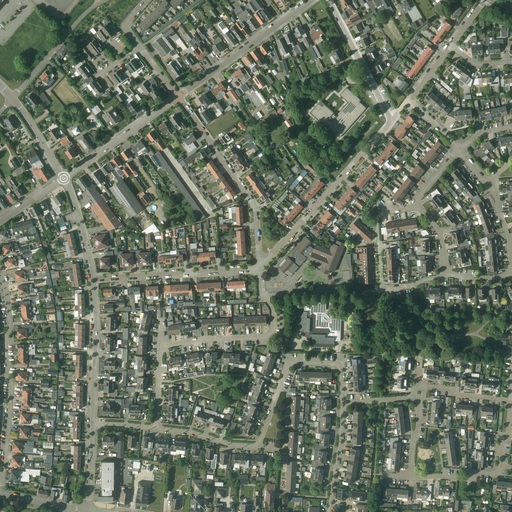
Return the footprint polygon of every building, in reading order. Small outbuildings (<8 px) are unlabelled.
[(164,0),(160,4),(166,9),(170,5),(165,0),(164,0)] [(250,0),(253,3),(258,10),(263,7),(258,1),(257,0),(250,0)] [(340,0),(343,3),(342,4),(344,7),(348,5),(351,9),(353,12),(356,10),(353,7),(348,0),(340,0)] [(365,0),(374,15),(377,14),(374,9),(377,8),(379,12),(386,9),(380,0),(371,0),(370,1),(369,0),(370,0),(365,0)] [(387,0),(380,0),(386,9),(390,6),(387,0)] [(407,0),(406,0),(399,4),(404,12),(412,7),(407,0)] [(251,1),(247,4),(251,9),(253,12),(257,9),(251,1)] [(440,2),(433,8),(438,14),(445,9),(440,2)] [(241,4),(233,10),(241,20),(242,22),(245,20),(250,27),(249,27),(252,31),(259,26),(251,15),(248,11),(244,6),(242,3),(241,4)] [(156,8),(161,14),(166,9),(160,4),(156,8)] [(457,18),(463,10),(457,5),(451,14),(457,18)] [(263,7),(258,10),(259,10),(266,20),(271,17),(265,8),(264,9),(263,7)] [(151,13),(157,18),(161,14),(156,8),(151,13)] [(261,24),(265,21),(258,11),(254,14),(261,24)] [(147,17),(153,23),(157,18),(151,13),(147,17)] [(350,18),(353,23),(361,19),(358,14),(350,18)] [(187,19),(185,16),(178,21),(180,24),(187,19)] [(143,21),(148,27),(153,23),(147,17),(143,21)] [(238,21),(235,23),(240,30),(241,30),(245,36),(250,33),(242,22),(241,20),(238,21)] [(148,27),(143,21),(138,26),(144,31),(148,27)] [(181,25),(180,24),(178,21),(171,26),(174,30),(181,25)] [(231,46),(237,42),(222,21),(217,25),(224,34),(223,35),(231,46)] [(359,24),(353,27),(356,33),(362,30),(364,32),(369,29),(370,29),(369,27),(368,25),(365,27),(364,25),(362,22),(359,24)] [(443,23),(441,25),(441,26),(443,27),(448,30),(452,26),(447,22),(445,24),(443,23)] [(233,26),(230,28),(239,41),(244,37),(233,23),(232,24),(233,26)] [(112,24),(110,26),(108,24),(96,33),(97,33),(94,35),(99,41),(102,39),(104,42),(115,33),(113,31),(116,29),(112,24)] [(317,44),(321,42),(323,40),(320,36),(324,33),(320,28),(319,28),(317,24),(314,27),(316,30),(310,35),(314,41),(314,40),(317,44)] [(307,46),(311,44),(307,37),(305,33),(304,33),(301,26),(295,29),(296,32),(294,34),(296,37),(302,35),(307,46)] [(441,26),(438,30),(439,32),(445,35),(448,30),(443,27),(441,26)] [(200,27),(196,30),(200,36),(203,33),(205,32),(200,27)] [(90,30),(80,40),(82,42),(92,32),(90,30)] [(290,42),(292,47),(296,45),(294,41),(290,33),(289,33),(288,32),(284,33),(285,35),(284,35),(287,44),(290,42)] [(445,35),(439,32),(436,36),(441,40),(445,35)] [(162,57),(167,53),(169,51),(169,52),(172,56),(173,55),(177,53),(173,48),(162,33),(151,41),(153,43),(152,44),(162,57)] [(363,47),(374,42),(372,37),(369,39),(366,33),(362,36),(364,39),(360,41),(363,47)] [(420,38),(416,35),(413,38),(411,41),(414,43),(416,40),(418,39),(419,40),(420,38)] [(441,40),(436,36),(432,41),(437,45),(441,40)] [(218,43),(222,41),(219,37),(214,40),(216,44),(212,47),(217,54),(223,50),(218,43)] [(488,37),(485,37),(485,41),(486,47),(489,47),(489,54),(495,53),(494,40),(488,41),(488,37)] [(180,38),(175,41),(181,51),(186,48),(180,38)] [(203,49),(198,42),(196,40),(195,41),(193,38),(191,39),(204,57),(209,53),(204,47),(203,49)] [(289,52),(288,50),(282,38),(277,40),(281,48),(280,49),(283,55),(289,52)] [(88,45),(93,52),(96,55),(103,50),(95,40),(88,45)] [(494,40),(495,53),(500,53),(500,46),(503,46),(503,40),(494,40)] [(468,48),(471,48),(472,55),(477,55),(476,41),(468,42),(468,48)] [(485,41),(476,41),(477,55),(483,54),(482,47),(486,47),(485,41)] [(324,55),(323,53),(326,52),(323,45),(322,45),(321,42),(317,44),(313,47),(319,58),(324,55)] [(192,45),(194,49),(192,51),(199,60),(204,57),(194,43),(192,45)] [(304,51),(300,43),(296,45),(301,53),(304,51)] [(66,53),(69,49),(64,44),(58,51),(58,50),(56,53),(60,57),(59,58),(55,61),(60,66),(63,63),(61,60),(64,55),(65,56),(68,53),(66,53)] [(273,60),(274,61),(279,58),(275,49),(271,52),(266,45),(265,46),(263,44),(259,47),(261,49),(260,49),(264,55),(267,53),(268,54),(269,54),(273,60)] [(370,52),(367,54),(370,60),(376,57),(380,55),(382,53),(380,50),(378,51),(376,52),(373,46),(369,48),(370,52)] [(82,49),(82,50),(85,53),(90,60),(94,57),(92,54),(86,47),(82,49)] [(332,53),(333,55),(337,63),(344,59),(342,54),(343,54),(339,47),(335,49),(336,51),(332,53)] [(424,48),(423,50),(430,55),(433,50),(428,47),(426,50),(424,48)] [(422,49),(419,54),(421,55),(421,56),(426,60),(430,55),(423,50),(422,49)] [(251,53),(256,61),(260,66),(265,62),(256,50),(251,53)] [(184,55),(181,57),(184,60),(183,61),(188,68),(189,66),(190,67),(195,63),(190,57),(188,54),(185,57),(184,55)] [(249,55),(243,58),(249,66),(249,65),(251,68),(252,68),(256,65),(249,55)] [(426,60),(421,56),(418,61),(423,65),(426,60)] [(142,69),(145,67),(141,61),(138,63),(135,59),(130,63),(138,72),(142,69)] [(178,69),(182,67),(176,59),(168,65),(176,77),(181,73),(178,69)] [(285,59),(280,61),(283,71),(284,75),(289,74),(288,69),(285,59)] [(391,67),(394,69),(400,62),(397,60),(395,63),(394,62),(391,67)] [(380,63),(374,67),(377,73),(383,70),(382,67),(386,64),(385,61),(383,62),(380,64),(380,63)] [(423,65),(418,61),(414,66),(419,69),(423,65)] [(451,65),(448,70),(450,72),(452,74),(454,71),(456,73),(462,64),(458,61),(454,67),(451,65)] [(79,75),(82,73),(82,74),(88,69),(86,67),(87,66),(85,63),(82,65),(80,63),(74,67),(76,69),(75,70),(79,75)] [(126,72),(130,77),(132,75),(133,76),(138,72),(130,63),(125,66),(128,70),(126,72)] [(341,64),(328,70),(327,67),(323,68),(325,71),(326,74),(343,67),(341,64)] [(456,73),(455,75),(459,78),(461,76),(467,68),(462,64),(456,73)] [(419,69),(414,66),(411,70),(416,74),(419,69)] [(461,76),(459,78),(463,81),(466,83),(470,78),(467,77),(471,71),(467,68),(461,76)] [(88,69),(82,74),(86,79),(84,80),(86,82),(92,78),(90,76),(93,74),(90,71),(88,69)] [(234,72),(234,73),(233,74),(237,79),(243,75),(247,80),(250,85),(254,82),(251,77),(245,69),(241,71),(239,69),(236,72),(235,71),(234,72)] [(116,73),(123,83),(128,80),(127,79),(130,77),(126,72),(123,74),(120,70),(116,73)] [(409,73),(407,75),(412,79),(416,74),(411,70),(409,70),(408,72),(409,73)] [(486,72),(487,82),(490,82),(491,85),(499,84),(499,78),(492,78),(492,71),(486,72)] [(54,80),(52,78),(45,72),(40,77),(44,80),(43,82),(46,85),(47,84),(50,86),(54,80)] [(487,82),(486,72),(481,72),(481,79),(478,79),(479,86),(482,85),(482,83),(487,82)] [(123,83),(116,73),(111,77),(118,86),(122,83),(123,83)] [(504,79),(501,79),(501,86),(507,86),(507,89),(510,88),(510,86),(510,83),(509,73),(503,73),(504,79)] [(257,76),(253,79),(260,88),(264,85),(257,76)] [(397,78),(393,83),(399,87),(398,87),(403,91),(408,84),(404,80),(405,79),(401,77),(399,79),(397,78)] [(86,82),(88,85),(90,84),(93,89),(100,84),(98,82),(99,82),(96,79),(94,81),(92,78),(86,82)] [(155,99),(161,95),(158,90),(157,90),(155,88),(158,86),(155,83),(156,83),(153,78),(147,82),(147,81),(140,86),(141,87),(137,89),(141,94),(144,92),(146,95),(150,92),(151,94),(151,95),(155,99)] [(390,85),(392,83),(385,78),(383,80),(384,80),(383,82),(386,87),(388,84),(390,85)] [(440,83),(445,87),(451,92),(453,90),(447,85),(442,81),(440,83)] [(221,82),(216,86),(222,95),(223,96),(230,105),(239,98),(232,89),(226,93),(226,92),(225,93),(223,90),(226,89),(221,82)] [(103,94),(102,91),(104,89),(102,86),(101,87),(100,84),(93,89),(97,94),(96,95),(98,98),(103,94)] [(379,97),(386,95),(384,84),(376,86),(377,90),(379,97)] [(211,89),(218,99),(223,96),(222,95),(216,86),(214,88),(213,87),(211,88),(211,89)] [(319,103),(310,113),(327,128),(328,127),(340,137),(367,108),(360,102),(361,100),(347,87),(340,95),(348,102),(337,115),(324,104),(322,106),(319,103)] [(429,90),(430,91),(425,97),(427,100),(426,101),(428,102),(434,95),(432,93),(434,91),(431,88),(429,90)] [(42,91),(37,94),(44,107),(50,103),(42,91)] [(267,101),(261,92),(259,93),(265,102),(267,101)] [(25,98),(33,108),(36,106),(35,105),(38,102),(31,94),(25,98)] [(199,98),(203,104),(205,107),(211,103),(209,99),(205,94),(201,96),(199,97),(200,97),(199,98)] [(134,115),(140,110),(136,104),(139,102),(134,95),(131,97),(133,100),(127,105),(128,108),(126,109),(129,114),(132,112),(134,115)] [(434,95),(428,102),(429,104),(430,103),(433,105),(438,98),(434,95)] [(438,98),(433,105),(435,107),(434,108),(436,109),(442,102),(438,98)] [(219,100),(215,103),(219,108),(219,109),(221,112),(225,109),(219,100)] [(442,102),(436,109),(437,111),(439,110),(441,112),(447,105),(442,102)] [(101,111),(97,105),(91,109),(95,115),(101,111)] [(450,110),(451,109),(447,105),(441,112),(443,114),(442,115),(444,117),(446,115),(450,117),(452,110),(450,110)] [(500,107),(502,116),(505,115),(505,116),(511,115),(509,108),(509,106),(506,106),(500,107)] [(452,110),(450,117),(455,118),(455,119),(458,119),(459,121),(461,120),(460,110),(460,107),(454,107),(452,110)] [(114,124),(121,119),(114,109),(104,116),(106,120),(109,118),(114,124)] [(201,113),(208,123),(214,119),(207,109),(201,113)] [(474,113),(471,113),(471,110),(466,110),(466,119),(469,118),(469,120),(475,120),(474,113)] [(175,116),(174,115),(171,117),(171,118),(170,119),(176,128),(181,125),(184,130),(189,126),(185,120),(182,122),(176,114),(175,116)] [(409,115),(405,120),(406,120),(411,124),(411,125),(414,127),(414,126),(415,128),(417,125),(413,122),(414,120),(415,119),(409,115)] [(4,120),(5,121),(11,131),(14,129),(13,127),(16,125),(10,116),(4,120)] [(402,125),(408,129),(411,125),(411,124),(405,120),(402,125)] [(79,121),(67,129),(72,137),(75,135),(80,132),(83,130),(80,125),(81,124),(79,121)] [(159,126),(159,127),(163,132),(166,130),(170,134),(172,133),(165,123),(162,125),(161,124),(159,126)] [(224,135),(219,138),(223,144),(227,142),(228,144),(234,140),(231,136),(229,137),(228,135),(227,133),(235,127),(233,124),(222,132),(224,135)] [(398,130),(404,134),(408,129),(402,125),(398,130)] [(63,132),(59,135),(55,129),(49,132),(54,141),(59,137),(61,139),(66,136),(63,132)] [(404,134),(398,130),(395,135),(400,139),(404,134)] [(428,130),(424,136),(428,139),(432,134),(428,130)] [(147,135),(148,136),(145,139),(149,145),(153,142),(152,141),(154,140),(156,143),(162,151),(165,148),(160,141),(159,141),(157,138),(153,131),(147,135)] [(171,135),(174,141),(179,137),(175,132),(171,135)] [(247,141),(248,141),(249,143),(254,139),(252,137),(249,132),(243,136),(247,141)] [(183,145),(189,153),(193,151),(191,149),(194,147),(191,143),(197,139),(193,133),(184,139),(187,143),(183,145)] [(86,137),(79,142),(87,153),(95,148),(90,142),(93,140),(90,134),(86,137)] [(495,140),(496,146),(500,145),(500,146),(506,146),(505,135),(503,135),(503,137),(500,137),(500,138),(495,140)] [(254,139),(249,143),(251,145),(253,147),(256,145),(257,144),(255,141),(254,139)] [(141,140),(136,143),(142,152),(144,155),(147,152),(148,151),(141,140)] [(444,146),(438,140),(434,144),(441,150),(443,148),(446,151),(448,149),(444,146)] [(494,147),(496,146),(495,140),(490,142),(489,141),(486,143),(485,141),(484,143),(490,151),(494,147)] [(392,142),(387,147),(395,153),(396,151),(399,149),(397,147),(392,142)] [(137,155),(142,152),(136,143),(131,147),(136,154),(137,155)] [(490,151),(484,143),(482,144),(483,146),(480,148),(486,154),(490,151)] [(443,155),(439,152),(441,150),(434,144),(431,148),(441,157),(443,155)] [(239,150),(235,145),(233,147),(228,151),(231,156),(239,150)] [(68,158),(70,157),(70,159),(76,155),(74,151),(76,150),(74,146),(71,148),(70,146),(67,148),(69,150),(66,152),(67,153),(65,155),(68,158)] [(383,152),(389,156),(391,154),(394,157),(396,155),(395,153),(387,147),(383,152)] [(436,156),(440,159),(441,157),(431,148),(428,152),(435,158),(436,156)] [(486,154),(480,148),(478,149),(477,148),(473,152),(477,157),(479,155),(482,158),(486,154)] [(25,154),(31,164),(32,163),(34,167),(36,166),(37,167),(32,170),(38,178),(41,176),(44,181),(50,178),(50,177),(51,176),(49,172),(47,173),(43,167),(44,166),(33,149),(25,154)] [(185,159),(183,160),(186,164),(199,156),(201,159),(207,154),(204,149),(197,153),(196,152),(185,159)] [(126,150),(121,154),(126,160),(128,162),(129,161),(129,162),(133,159),(131,157),(126,150)] [(239,150),(231,156),(235,160),(243,155),(239,150)] [(379,156),(387,163),(389,161),(387,159),(389,156),(383,152),(379,156)] [(436,163),(433,160),(435,158),(428,152),(425,156),(435,165),(436,163)] [(154,155),(151,157),(159,168),(162,166),(154,155)] [(243,155),(235,160),(238,165),(246,160),(246,159),(243,155)] [(379,156),(375,160),(378,163),(382,166),(384,164),(389,168),(389,167),(390,166),(387,163),(379,156)] [(430,164),(434,167),(435,165),(425,156),(421,161),(428,166),(430,164)] [(20,167),(14,157),(9,161),(15,170),(20,167)] [(118,169),(117,167),(122,164),(120,162),(117,157),(112,161),(110,162),(115,169),(123,181),(124,180),(127,178),(124,174),(120,169),(118,169)] [(140,158),(137,160),(142,168),(146,165),(140,158)] [(301,162),(313,173),(317,169),(305,158),(301,162)] [(210,169),(215,165),(212,160),(206,164),(210,169)] [(241,170),(249,164),(246,160),(238,165),(241,170)] [(129,162),(129,161),(128,162),(126,164),(132,172),(135,170),(129,162)] [(115,169),(110,162),(107,164),(106,164),(101,168),(106,175),(111,171),(115,169)] [(414,168),(418,171),(419,171),(422,173),(425,170),(422,167),(423,166),(420,163),(418,165),(418,164),(414,168)] [(215,165),(210,169),(213,174),(218,170),(215,165)] [(374,172),(377,170),(371,165),(367,170),(373,174),(372,175),(375,177),(377,174),(374,172)] [(131,174),(127,167),(122,170),(127,177),(131,174)] [(448,176),(451,174),(457,169),(455,167),(446,174),(448,176)] [(418,171),(414,168),(411,173),(410,175),(413,178),(415,176),(418,179),(421,175),(417,172),(418,171)] [(119,181),(110,188),(112,191),(114,193),(113,194),(115,196),(128,187),(124,180),(123,181),(115,169),(111,171),(119,181)] [(458,169),(457,169),(451,174),(454,178),(461,173),(458,169)] [(218,170),(213,174),(217,178),(222,175),(218,170)] [(363,174),(368,179),(372,175),(373,174),(367,170),(363,174)] [(452,180),(456,184),(464,177),(462,175),(465,172),(464,170),(461,173),(454,178),(452,180)] [(97,171),(91,175),(98,185),(101,183),(103,185),(102,186),(108,194),(112,191),(110,188),(106,183),(97,171)] [(246,177),(250,182),(255,178),(251,173),(246,177)] [(369,183),(367,181),(368,179),(363,174),(359,179),(367,185),(369,183)] [(216,183),(218,181),(220,183),(225,180),(222,175),(217,178),(217,179),(214,180),(216,183)] [(319,175),(313,181),(320,188),(324,183),(322,181),(324,178),(319,175)] [(77,180),(77,181),(77,182),(78,184),(79,184),(84,191),(85,190),(95,204),(91,207),(108,230),(122,225),(102,199),(102,198),(92,185),(91,186),(88,181),(87,183),(82,176),(77,180)] [(253,186),(261,181),(257,176),(255,178),(250,182),(253,186)] [(413,185),(415,182),(408,177),(405,181),(415,190),(416,188),(413,185)] [(464,177),(456,184),(459,188),(461,186),(470,178),(469,177),(466,179),(464,177)] [(18,198),(24,194),(19,186),(16,187),(14,184),(11,178),(5,182),(9,187),(12,191),(13,190),(18,198)] [(461,186),(459,188),(462,192),(471,185),(469,182),(472,180),(470,178),(461,186)] [(359,179),(355,183),(360,188),(363,190),(367,185),(359,179)] [(225,180),(220,183),(224,188),(229,184),(225,180)] [(261,181),(253,186),(256,191),(264,186),(261,181)] [(313,181),(309,186),(316,192),(320,188),(313,181)] [(410,188),(414,191),(415,190),(405,181),(401,185),(408,190),(410,188)] [(224,188),(221,190),(225,195),(227,193),(232,189),(229,184),(224,188)] [(410,196),(406,193),(408,190),(401,185),(398,189),(409,197),(410,196)] [(471,185),(462,192),(466,196),(467,194),(477,186),(475,185),(473,186),(472,186),(471,185)] [(265,192),(263,190),(266,188),(264,186),(256,191),(260,196),(265,192)] [(309,186),(305,190),(313,196),(316,192),(309,186)] [(351,187),(347,192),(355,199),(356,197),(359,194),(360,193),(360,192),(356,188),(354,186),(352,188),(351,187)] [(477,186),(467,194),(470,197),(468,198),(467,200),(470,203),(473,201),(479,198),(477,193),(475,190),(476,190),(478,188),(477,186)] [(115,196),(130,217),(144,208),(128,187),(115,196)] [(232,189),(227,193),(231,198),(236,194),(232,189)] [(403,196),(404,196),(407,199),(409,197),(398,189),(395,193),(402,198),(403,196)] [(430,194),(433,197),(428,200),(432,205),(440,199),(438,196),(441,194),(436,189),(430,194)] [(268,190),(265,192),(260,196),(263,201),(264,200),(267,204),(272,201),(268,197),(271,195),(268,190)] [(313,196),(305,190),(299,197),(305,202),(307,199),(309,201),(313,196)] [(11,203),(17,199),(11,191),(5,195),(11,203)] [(351,203),(355,199),(347,192),(343,197),(351,203)] [(109,200),(104,193),(101,195),(106,202),(109,200)] [(403,204),(400,201),(402,198),(395,193),(392,197),(398,203),(398,202),(402,205),(403,204)] [(54,201),(50,203),(53,207),(52,207),(55,212),(57,215),(61,213),(59,210),(60,209),(58,207),(61,205),(59,203),(62,201),(62,200),(61,198),(60,198),(57,194),(52,198),(54,201)] [(145,194),(140,198),(145,205),(151,201),(145,194)] [(343,197),(339,201),(345,206),(347,208),(351,203),(343,197)] [(479,198),(473,201),(475,204),(477,209),(485,207),(484,204),(483,201),(483,202),(479,198)] [(445,199),(442,201),(440,199),(432,205),(436,210),(438,208),(441,211),(443,209),(449,204),(445,199)] [(39,203),(43,211),(44,213),(43,214),(44,216),(45,219),(49,218),(47,214),(46,213),(49,212),(47,209),(48,208),(45,201),(39,203)] [(336,206),(333,209),(340,215),(347,208),(345,206),(339,201),(335,206),(336,206)] [(298,202),(297,204),(294,202),(292,205),(294,207),(299,211),(303,207),(298,202)] [(449,204),(443,209),(445,212),(441,216),(445,221),(452,214),(451,212),(453,210),(449,204)] [(32,207),(38,219),(42,217),(36,205),(32,207)] [(39,221),(38,219),(32,207),(29,209),(35,220),(36,220),(37,222),(39,221)] [(286,211),(284,213),(291,220),(295,216),(290,211),(286,207),(284,209),(286,211)] [(290,211),(295,216),(299,211),(294,207),(290,211)] [(329,211),(325,215),(332,222),(338,215),(333,210),(331,212),(329,211)] [(281,218),(278,221),(284,226),(286,223),(287,225),(291,220),(286,216),(284,213),(282,212),(280,214),(282,216),(281,218)] [(459,217),(457,215),(454,217),(452,214),(445,221),(448,225),(450,223),(453,227),(461,220),(459,217)] [(325,215),(320,220),(326,225),(328,227),(332,222),(325,215)] [(220,228),(228,228),(227,224),(224,225),(223,222),(225,222),(225,221),(230,220),(230,219),(223,219),(219,220),(219,225),(220,225),(220,228)] [(416,219),(411,220),(413,231),(418,230),(421,229),(420,222),(417,223),(416,219)] [(11,226),(12,228),(13,232),(33,226),(31,220),(11,226)] [(320,220),(316,224),(323,230),(324,231),(328,227),(326,225),(320,220)] [(352,233),(361,224),(357,220),(350,226),(353,229),(351,232),(352,233)] [(470,225),(469,223),(469,222),(461,224),(462,226),(456,228),(456,230),(455,231),(455,232),(451,233),(452,238),(462,236),(461,231),(470,229),(469,225),(470,225)] [(388,234),(387,232),(392,232),(391,223),(386,223),(386,227),(381,228),(382,234),(384,234),(384,235),(388,234)] [(321,236),(319,234),(323,230),(316,224),(312,229),(315,231),(313,233),(319,239),(321,236)] [(361,224),(352,233),(354,235),(356,232),(359,235),(365,228),(361,224)] [(492,226),(484,229),(486,234),(487,237),(493,235),(492,231),(493,231),(494,231),(493,228),(492,226)] [(365,228),(359,235),(362,237),(360,240),(361,241),(370,232),(365,228)] [(102,235),(94,237),(95,239),(96,242),(107,240),(110,239),(108,230),(101,232),(102,235)] [(370,232),(361,241),(363,243),(365,240),(368,243),(374,236),(370,232)] [(286,269),(292,274),(306,257),(301,253),(311,242),(303,235),(276,267),(283,273),(286,269)] [(487,237),(484,238),(484,240),(485,246),(488,245),(497,245),(497,244),(496,239),(495,239),(494,239),(493,235),(487,237)] [(462,236),(452,238),(454,244),(458,243),(458,244),(458,245),(459,244),(460,247),(467,245),(469,245),(467,239),(463,240),(462,236)] [(419,242),(421,241),(421,246),(430,246),(430,241),(429,241),(429,238),(418,238),(419,242)] [(107,240),(96,242),(96,245),(97,248),(105,247),(105,250),(112,248),(111,242),(108,243),(107,240)] [(330,270),(334,272),(345,244),(336,240),(335,244),(332,243),(329,249),(314,243),(307,260),(321,265),(319,271),(328,274),(330,270)] [(390,249),(386,249),(387,254),(396,254),(396,253),(400,253),(399,248),(397,248),(397,245),(390,246),(390,249)] [(467,245),(460,247),(461,250),(460,250),(459,251),(455,252),(457,258),(466,256),(465,250),(467,250),(466,248),(468,247),(467,245)] [(418,250),(417,250),(417,255),(428,254),(428,251),(429,251),(430,251),(430,246),(421,246),(418,247),(418,250)] [(243,255),(246,254),(245,248),(238,249),(239,254),(234,255),(235,259),(243,259),(243,255)] [(76,249),(66,252),(68,257),(71,256),(78,255),(78,254),(78,251),(77,252),(76,249)] [(127,254),(127,266),(130,266),(133,265),(133,258),(136,257),(135,250),(130,251),(130,254),(127,254)] [(145,265),(144,253),(141,253),(141,250),(135,250),(136,257),(139,257),(139,265),(142,265),(145,265)] [(179,250),(177,250),(178,262),(184,262),(184,260),(187,260),(186,250),(179,250)] [(101,265),(101,267),(110,267),(110,263),(114,263),(113,251),(106,251),(106,255),(108,255),(108,258),(101,258),(101,261),(101,265)] [(127,266),(127,254),(123,254),(123,251),(117,251),(118,259),(121,258),(121,266),(124,266),(127,266)] [(7,264),(8,268),(19,265),(18,264),(17,261),(21,260),(20,256),(6,260),(7,264)] [(419,260),(417,260),(417,266),(421,266),(431,266),(431,260),(425,260),(425,256),(418,256),(419,260)] [(466,256),(457,258),(458,264),(463,263),(464,266),(470,265),(471,265),(471,261),(470,258),(467,259),(466,256)] [(497,274),(497,270),(499,270),(499,267),(502,267),(502,264),(498,265),(487,266),(487,271),(488,275),(497,274)] [(425,272),(431,272),(431,266),(421,266),(421,269),(419,269),(419,272),(419,276),(425,276),(425,272)] [(49,270),(39,271),(39,277),(45,277),(45,283),(49,283),(49,270)] [(397,274),(388,274),(388,280),(390,280),(390,282),(392,282),(399,282),(399,279),(400,279),(400,274),(397,274)] [(227,290),(227,288),(233,288),(233,282),(227,282),(227,284),(224,285),(225,290),(227,290)] [(189,284),(183,285),(183,292),(183,295),(192,295),(193,295),(192,285),(189,285),(189,284)] [(448,298),(448,296),(453,296),(454,296),(453,286),(448,287),(448,292),(445,292),(445,298),(448,298)] [(459,286),(453,286),(454,296),(453,296),(453,298),(462,298),(462,289),(459,289),(459,286)] [(429,290),(426,290),(426,291),(426,301),(430,301),(430,300),(435,299),(435,298),(434,287),(429,287),(429,290)] [(440,287),(434,287),(435,298),(435,299),(443,299),(443,291),(440,291),(440,287)] [(475,293),(472,293),(472,288),(466,288),(466,298),(472,297),(472,303),(475,303),(475,293)] [(115,289),(103,290),(104,295),(105,295),(105,299),(112,298),(111,295),(112,295),(112,292),(115,292),(115,289)] [(485,289),(479,289),(479,299),(479,300),(480,301),(485,301),(485,302),(488,302),(488,295),(485,296),(485,289)] [(498,289),(492,289),(492,299),(497,299),(497,301),(498,301),(501,301),(501,294),(501,293),(498,293),(498,289)] [(65,291),(56,292),(56,293),(54,293),(55,301),(59,301),(59,299),(57,299),(57,295),(66,294),(65,291)] [(365,313),(364,328),(383,329),(384,299),(369,299),(368,313),(365,313)] [(140,308),(135,308),(135,312),(140,311),(145,311),(144,302),(140,303),(140,308)] [(297,311),(297,330),(303,330),(303,333),(309,340),(312,340),(312,346),(334,347),(334,341),(337,341),(341,341),(341,332),(341,319),(335,319),(335,314),(330,310),(326,310),(326,303),(313,303),(313,306),(304,305),(304,312),(297,311)] [(231,305),(223,305),(223,310),(228,310),(228,313),(231,313),(231,305)] [(226,314),(223,314),(223,317),(224,326),(229,326),(229,318),(231,318),(231,313),(228,313),(226,314)] [(208,328),(207,319),(202,319),(202,320),(199,320),(200,324),(202,324),(202,328),(208,328)] [(138,330),(138,333),(147,334),(148,331),(149,326),(142,324),(140,330),(138,330)] [(17,329),(17,334),(28,333),(31,333),(31,329),(33,329),(33,328),(34,328),(33,326),(33,325),(22,326),(22,329),(17,329)] [(147,337),(147,334),(138,333),(137,337),(136,337),(136,342),(139,342),(147,342),(147,337)] [(212,352),(211,360),(217,360),(217,362),(220,362),(221,353),(217,353),(218,352),(212,352)] [(221,353),(220,362),(223,362),(223,360),(226,360),(226,365),(228,365),(228,363),(229,352),(226,352),(226,353),(224,353),(223,354),(221,353)] [(268,352),(266,357),(275,360),(275,358),(276,355),(268,352)] [(200,355),(199,355),(198,353),(192,354),(194,364),(195,366),(196,366),(199,365),(203,364),(203,353),(200,354),(200,355)] [(189,365),(194,364),(192,354),(187,355),(187,359),(185,359),(186,368),(189,367),(189,365)] [(234,363),(234,364),(239,365),(243,365),(243,360),(243,358),(243,357),(243,354),(240,354),(235,354),(234,363)] [(352,364),(361,364),(364,364),(363,356),(353,355),(353,359),(352,359),(352,364)] [(399,355),(398,360),(400,360),(402,360),(401,365),(411,366),(412,361),(411,361),(411,356),(399,355)] [(181,356),(175,357),(178,369),(178,370),(183,369),(183,368),(186,368),(185,359),(182,360),(181,356)] [(263,356),(261,361),(264,362),(273,365),(275,360),(266,357),(263,356)] [(136,357),(136,362),(138,362),(138,366),(148,366),(148,360),(146,360),(146,357),(136,357)] [(170,362),(168,363),(169,371),(172,370),(178,369),(177,367),(175,357),(170,358),(170,362)] [(115,369),(115,361),(111,361),(105,361),(105,368),(115,369)] [(273,365),(264,362),(263,367),(271,370),(273,365)] [(411,366),(401,365),(401,370),(399,370),(399,374),(402,374),(405,374),(405,371),(411,372),(411,366)] [(135,374),(143,374),(143,372),(147,372),(148,366),(138,366),(137,371),(135,371),(135,374)] [(272,373),(270,372),(271,370),(263,367),(261,372),(271,376),(272,373)] [(424,367),(424,373),(427,374),(426,379),(432,380),(433,370),(428,370),(428,368),(424,367)] [(433,370),(432,380),(438,380),(438,378),(441,378),(442,368),(439,368),(433,367),(433,370)] [(450,372),(449,381),(455,382),(456,376),(459,377),(459,368),(455,367),(455,369),(450,369),(450,372)] [(449,381),(450,372),(445,371),(445,369),(442,368),(441,378),(444,379),(444,381),(449,381)] [(304,383),(304,380),(305,372),(299,372),(299,375),(296,375),(296,382),(299,382),(299,383),(304,383)] [(256,377),(255,378),(258,380),(257,383),(267,386),(268,381),(263,379),(264,376),(258,374),(257,373),(256,376),(256,377)] [(402,376),(402,374),(399,374),(395,373),(394,379),(397,379),(397,382),(407,383),(407,377),(403,377),(403,376),(402,376)] [(137,383),(147,383),(147,377),(143,377),(143,374),(135,374),(135,380),(137,380),(137,383)] [(470,388),(471,375),(463,375),(462,384),(465,384),(464,388),(470,388)] [(471,375),(470,388),(476,389),(476,384),(477,384),(477,383),(479,383),(480,377),(472,377),(471,376),(471,375)] [(118,376),(107,376),(107,380),(104,380),(104,386),(114,386),(114,383),(118,383),(118,381),(118,376)] [(480,377),(479,383),(482,383),(482,385),(482,389),(487,390),(488,380),(483,380),(483,377),(480,377)] [(488,380),(487,390),(493,390),(493,387),(496,388),(497,385),(497,379),(494,378),(489,377),(488,377),(488,380)] [(79,385),(79,382),(74,382),(74,385),(76,385),(76,391),(82,391),(82,385),(79,385)] [(393,387),(393,390),(401,391),(401,388),(405,388),(407,388),(407,383),(397,382),(397,385),(394,385),(394,387),(393,387)] [(135,388),(135,392),(143,392),(143,389),(147,389),(147,383),(137,383),(137,386),(135,386),(135,388)] [(252,387),(266,392),(267,390),(265,390),(267,386),(257,383),(256,386),(253,385),(252,387)] [(173,385),(173,388),(169,388),(169,394),(179,394),(179,389),(182,389),(182,386),(173,385)] [(365,385),(363,385),(354,386),(354,391),(359,391),(359,394),(365,394),(365,388),(365,385)] [(117,389),(114,389),(114,386),(104,386),(104,392),(110,392),(109,396),(117,396),(117,389)] [(254,393),(263,396),(264,393),(266,394),(266,392),(252,387),(252,389),(255,390),(254,393)] [(263,396),(254,393),(253,396),(249,395),(247,400),(249,401),(249,400),(253,402),(254,402),(256,403),(259,404),(260,401),(261,402),(263,396)] [(169,394),(169,400),(170,400),(170,403),(173,403),(181,403),(181,398),(179,398),(179,394),(169,394)] [(331,399),(329,399),(329,396),(318,396),(318,399),(319,399),(319,404),(331,405),(331,399)] [(125,408),(129,408),(129,414),(135,414),(135,404),(132,404),(132,401),(129,401),(129,398),(125,398),(125,408)] [(433,398),(433,401),(432,401),(432,404),(428,404),(428,406),(439,408),(440,402),(443,403),(443,399),(433,398)] [(255,406),(256,403),(254,402),(253,402),(249,400),(249,401),(248,403),(247,405),(250,407),(249,410),(259,413),(260,408),(255,406)] [(103,410),(103,414),(114,414),(114,406),(114,401),(107,401),(107,406),(103,406),(103,407),(102,408),(102,410),(103,410)] [(147,401),(145,401),(138,401),(138,404),(135,404),(135,414),(141,414),(141,411),(145,411),(145,404),(147,404),(147,401)] [(22,403),(21,407),(30,408),(30,411),(42,412),(42,409),(37,409),(37,404),(36,404),(36,403),(34,403),(33,403),(31,403),(26,403),(25,404),(22,403)] [(168,411),(178,412),(179,406),(181,406),(181,403),(173,403),(173,406),(169,406),(168,411)] [(318,413),(329,413),(329,410),(331,410),(331,405),(319,404),(319,410),(318,410),(318,413)] [(455,414),(461,414),(462,405),(456,404),(456,410),(453,409),(452,416),(455,416),(455,414)] [(472,409),(473,406),(467,405),(466,415),(472,415),(471,418),(476,419),(476,410),(472,409)] [(201,408),(199,407),(196,406),(194,413),(197,414),(195,420),(201,422),(204,412),(201,411),(201,408)] [(478,412),(478,419),(481,419),(481,416),(487,417),(487,407),(482,407),(481,412),(478,412)] [(487,417),(486,420),(491,420),(495,421),(496,412),(493,411),(493,408),(487,407),(487,417)] [(213,411),(208,410),(205,409),(204,412),(201,422),(206,423),(206,422),(209,423),(213,411)] [(246,409),(245,412),(243,417),(244,417),(250,419),(251,416),(257,418),(259,413),(249,410),(246,409)] [(356,409),(356,411),(354,411),(353,414),(349,414),(349,418),(353,419),(353,422),(354,422),(362,422),(363,411),(362,411),(362,410),(356,409)] [(168,411),(168,417),(170,417),(170,420),(180,421),(180,417),(181,415),(178,415),(178,412),(168,411)] [(217,427),(220,417),(217,416),(217,413),(213,411),(209,423),(212,424),(212,425),(217,427)] [(69,412),(69,415),(70,415),(70,421),(73,421),(80,421),(80,419),(81,416),(80,416),(77,416),(77,412),(69,412)] [(322,416),(321,422),(330,422),(331,417),(329,417),(329,413),(318,413),(318,416),(322,416)] [(220,417),(217,427),(222,428),(224,423),(228,424),(231,415),(227,414),(226,416),(225,415),(224,416),(221,414),(220,417)] [(256,424),(250,422),(251,420),(250,419),(244,417),(243,420),(243,422),(246,423),(245,426),(254,430),(256,424)] [(437,427),(438,424),(438,418),(427,417),(427,420),(430,420),(430,423),(434,424),(433,427),(437,427)] [(21,418),(20,423),(29,423),(33,424),(33,426),(40,427),(41,419),(38,419),(31,419),(21,418)] [(319,430),(329,431),(329,428),(330,428),(330,422),(321,422),(318,421),(318,427),(317,427),(316,430),(319,430)] [(252,435),(254,430),(245,426),(244,429),(240,429),(239,433),(245,436),(246,433),(252,435)] [(329,434),(328,434),(329,431),(319,430),(316,430),(316,433),(317,433),(317,439),(320,439),(329,440),(329,434)] [(477,431),(477,435),(479,435),(479,440),(480,440),(490,441),(490,436),(487,435),(487,432),(484,432),(477,431)] [(61,434),(59,434),(59,432),(55,432),(55,438),(55,441),(65,441),(72,442),(72,440),(63,439),(63,438),(60,438),(61,434)] [(138,442),(135,442),(136,436),(129,436),(128,446),(134,447),(134,449),(138,449),(138,442)] [(144,436),(143,450),(150,451),(150,449),(153,450),(154,440),(151,440),(151,437),(144,436)] [(118,444),(118,441),(119,437),(114,437),(103,437),(103,445),(110,445),(114,446),(114,444),(118,444)] [(401,443),(398,443),(398,437),(393,438),(390,438),(390,447),(400,448),(402,448),(404,449),(404,446),(400,446),(401,443)] [(159,448),(163,448),(164,439),(158,438),(157,444),(154,443),(154,449),(158,450),(158,449),(159,449),(159,448)] [(171,451),(172,445),(169,445),(169,439),(164,439),(163,448),(162,452),(167,453),(168,452),(168,453),(171,453),(171,451)] [(317,447),(326,448),(327,445),(328,445),(329,440),(320,439),(320,444),(315,444),(315,447),(317,447)] [(172,445),(171,451),(176,452),(176,454),(179,454),(180,450),(181,441),(175,440),(175,446),(172,445)] [(486,450),(486,446),(489,447),(490,441),(480,440),(480,443),(476,443),(476,449),(486,450)] [(189,447),(186,447),(186,441),(181,441),(180,450),(185,451),(184,455),(188,455),(189,447)] [(202,450),(199,450),(200,444),(193,444),(192,454),(196,455),(196,456),(197,456),(201,457),(202,450)] [(327,452),(326,452),(326,448),(317,447),(315,447),(314,450),(315,450),(314,455),(326,457),(327,452)] [(217,455),(213,455),(214,449),(207,448),(206,459),(210,459),(209,461),(211,461),(211,468),(216,468),(217,455)] [(475,457),(475,460),(478,460),(488,461),(489,456),(486,455),(486,452),(482,452),(476,451),(475,457)] [(231,459),(228,459),(228,453),(221,453),(220,463),(221,463),(220,466),(226,467),(226,468),(229,469),(231,459)] [(239,464),(240,464),(241,454),(235,454),(235,460),(232,460),(231,466),(234,466),(234,467),(239,467),(239,464)] [(240,464),(240,466),(245,467),(249,467),(249,461),(249,457),(246,457),(246,456),(246,455),(241,454),(240,464)] [(249,461),(249,467),(252,467),(252,465),(257,465),(258,456),(252,455),(252,461),(249,461)] [(312,464),(323,466),(324,463),(325,463),(326,457),(314,455),(313,461),(312,460),(312,464)] [(258,456),(257,465),(260,465),(260,469),(262,470),(262,471),(262,475),(265,475),(265,468),(266,468),(266,462),(264,462),(264,461),(263,461),(263,456),(258,456)] [(456,458),(448,459),(449,465),(450,465),(451,468),(457,467),(456,464),(456,458)] [(483,469),(483,466),(488,467),(488,461),(478,460),(478,465),(474,465),(474,468),(483,469)] [(11,462),(11,464),(11,465),(28,467),(28,469),(32,469),(32,462),(24,462),(12,461),(12,462),(11,462)] [(113,489),(113,484),(113,461),(101,461),(101,462),(100,486),(102,486),(102,492),(100,492),(99,492),(99,501),(114,502),(114,492),(113,492),(113,493),(112,493),(112,489),(113,489)] [(153,461),(152,464),(146,463),(146,470),(164,472),(165,465),(159,465),(159,462),(153,461)] [(324,469),(323,469),(323,466),(312,464),(311,467),(312,467),(311,472),(323,475),(324,469)] [(388,464),(388,469),(387,469),(386,473),(395,473),(395,470),(398,470),(399,464),(388,464)] [(323,475),(311,472),(310,478),(309,478),(309,481),(318,483),(319,480),(322,480),(323,475)] [(192,479),(191,493),(201,494),(201,491),(202,491),(202,484),(202,480),(192,479)] [(501,489),(502,482),(497,481),(496,485),(493,484),(492,492),(495,493),(496,489),(501,489)] [(273,509),(275,485),(267,484),(265,509),(273,509)] [(38,488),(37,496),(41,497),(43,497),(44,498),(46,498),(48,492),(50,492),(52,488),(49,487),(44,486),(43,490),(38,488)] [(214,487),(214,497),(217,497),(217,498),(224,498),(224,497),(226,497),(227,488),(214,487)] [(438,497),(438,495),(443,496),(444,487),(439,487),(438,489),(435,489),(434,497),(438,497)] [(453,490),(450,490),(450,488),(444,487),(443,496),(449,496),(448,498),(452,498),(453,490)] [(52,488),(49,499),(56,500),(57,494),(59,494),(60,489),(58,488),(57,489),(52,488)] [(388,499),(388,496),(391,496),(392,489),(387,488),(386,490),(383,489),(383,499),(388,499)] [(416,499),(416,498),(421,498),(422,489),(417,489),(417,491),(413,491),(413,499),(416,499)] [(431,492),(428,492),(428,490),(422,489),(421,498),(421,501),(427,501),(427,500),(430,501),(431,492)] [(147,506),(149,491),(138,490),(136,504),(147,506)] [(411,491),(408,491),(408,490),(403,490),(402,497),(407,498),(407,500),(410,500),(411,491)] [(122,491),(120,502),(129,503),(131,493),(128,492),(122,491)] [(365,501),(365,493),(349,492),(349,498),(360,498),(360,501),(365,501)] [(179,509),(180,499),(175,498),(176,495),(170,494),(169,500),(172,501),(171,508),(179,509)] [(200,511),(202,500),(191,499),(190,508),(191,508),(190,511),(200,511)] [(214,511),(224,511),(225,510),(222,509),(223,508),(222,508),(223,504),(217,503),(217,501),(214,501),(214,503),(214,507),(215,507),(214,511)]
